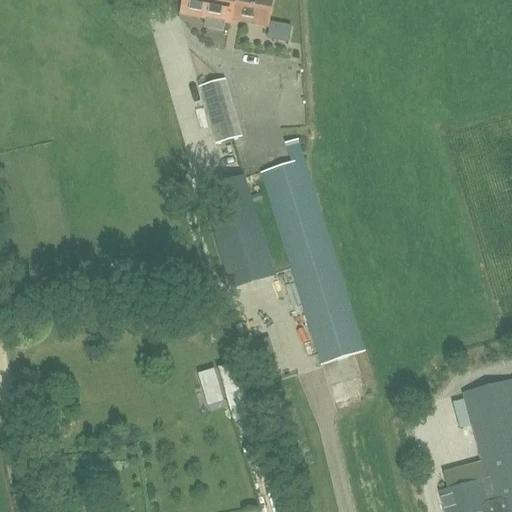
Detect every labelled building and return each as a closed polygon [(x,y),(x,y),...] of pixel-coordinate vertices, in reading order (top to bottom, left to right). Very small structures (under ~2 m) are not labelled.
[(230,24),(234,0),(185,0),(182,15),(207,20),(205,29),(223,32),(225,23),(230,24)] [(267,27),(271,0),(234,0),(230,24),(231,24),(232,20),(267,27)] [(215,146),(239,140),(222,82),(199,88),(215,146)] [(322,368),(365,354),(304,161),(261,174),(322,368)] [(273,276),(242,180),(203,192),(233,289),(273,276)] [(153,273),(115,275),(116,296),(155,294),(153,273)] [(239,365),(219,371),(234,422),(261,414),(255,393),(248,395),(239,365)] [(445,511),(511,511),(511,383),(465,396),(487,482),(441,494),(445,511)]
